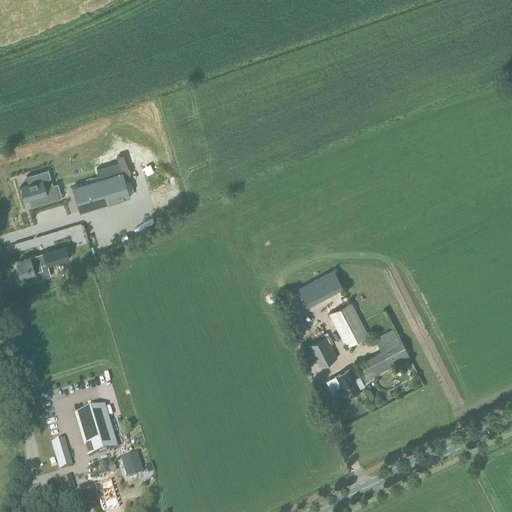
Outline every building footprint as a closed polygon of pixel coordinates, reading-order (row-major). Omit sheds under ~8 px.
[(131,178),(124,155),(117,157),(118,162),(96,169),(99,179),(122,172),(124,180),(131,178)] [(31,207),(57,200),(54,192),(55,192),(55,191),(54,191),(53,185),(51,180),(48,170),(49,170),(48,169),(47,170),(48,170),(27,176),(26,176),(26,177),(27,177),(29,183),(21,186),(22,189),(25,201),(28,200),(30,207),(31,207)] [(124,180),(122,172),(99,179),(72,187),(76,199),(80,211),(80,212),(81,211),(92,208),(110,203),(110,202),(123,198),(124,199),(129,197),(124,180)] [(158,184),(167,181),(165,173),(158,174),(159,178),(156,179),(158,184)] [(44,255),(31,259),(17,263),(21,276),(34,273),(35,273),(98,254),(93,236),(42,251),(44,255)] [(326,278),(321,280),(324,289),(330,287),(326,278)] [(351,302),(328,314),(346,347),(368,335),(351,302)] [(337,358),(326,336),(307,346),(319,368),(337,358)] [(378,346),(381,351),(356,364),(365,381),(410,357),(399,336),(378,346)] [(359,377),(356,378),(351,368),(326,381),(332,392),(336,389),(341,400),(362,389),(361,387),(364,386),(359,377)] [(89,458),(116,449),(103,407),(76,415),(89,458)] [(64,440),(51,443),(59,470),(72,467),(64,440)] [(138,451),(122,456),(128,476),(144,471),(138,451)] [(110,474),(106,463),(98,465),(102,477),(110,474)] [(70,477),(59,480),(62,492),(74,490),(70,477)] [(104,511),(119,508),(111,481),(95,486),(97,493),(96,494),(98,501),(99,501),(102,511),(104,511)] [(93,496),(86,498),(91,509),(97,507),(93,496)]
